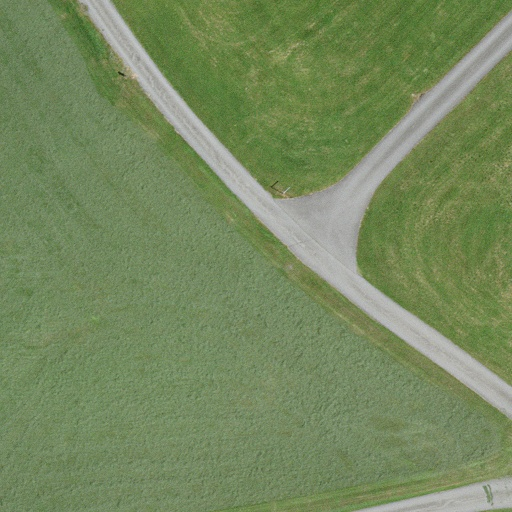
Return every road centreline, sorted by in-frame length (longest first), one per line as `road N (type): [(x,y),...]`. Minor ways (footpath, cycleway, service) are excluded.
road 1 (track): [(511,405),(330,271),(146,80),(92,0)]
road 2 (track): [(309,250),(511,46)]
